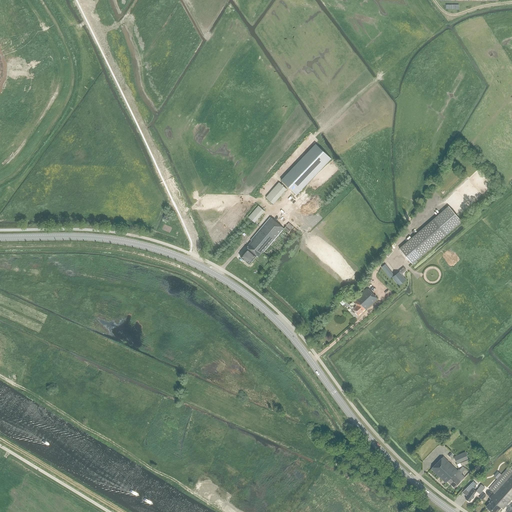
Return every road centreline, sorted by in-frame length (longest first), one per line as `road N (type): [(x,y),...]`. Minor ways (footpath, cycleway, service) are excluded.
road 1 (secondary): [(451,511),(381,455),(273,317),(215,274),(110,239),(0,238)]
road 2 (unclassified): [(108,511),(0,446)]
